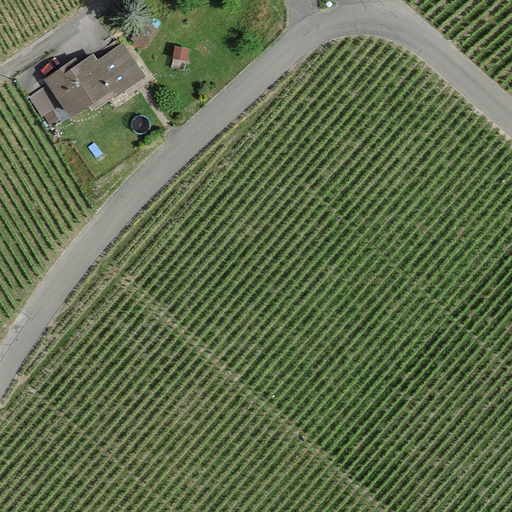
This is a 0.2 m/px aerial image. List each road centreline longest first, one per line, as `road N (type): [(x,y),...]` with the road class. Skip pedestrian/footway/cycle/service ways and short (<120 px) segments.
road 1 (residential): [(334,0),(96,236),(0,374)]
road 2 (residential): [(511,119),(371,0)]
road 3 (residential): [(110,0),(0,72)]
